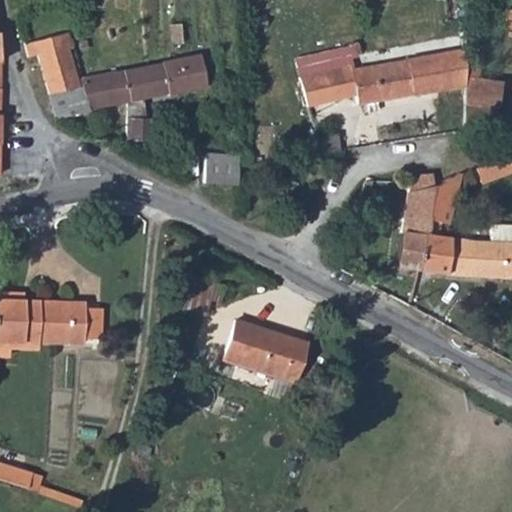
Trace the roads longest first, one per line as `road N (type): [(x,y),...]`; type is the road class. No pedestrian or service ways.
road 1 (residential): [(135,183),(511,382)]
road 2 (track): [(99,511),(139,345),(156,193)]
road 3 (residential): [(135,183),(89,153),(73,153),(60,163),(51,194)]
